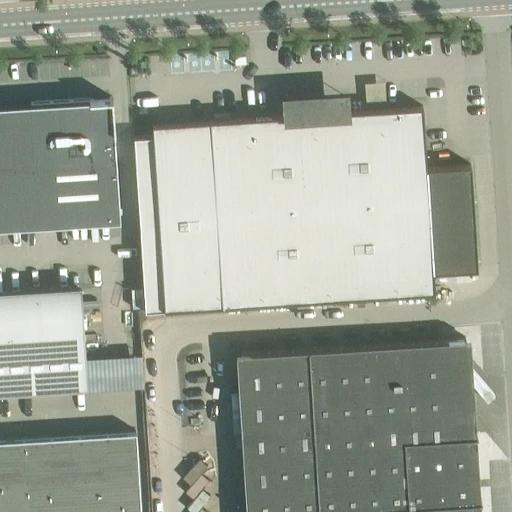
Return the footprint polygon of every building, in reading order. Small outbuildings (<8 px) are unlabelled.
[(115,158),(116,158),(112,96),(30,101),(31,112),(0,112),(0,224),(18,224),(19,224),(19,223),(18,208),(37,207),(58,206),(59,220),(58,221),(58,222),(59,222),(59,221),(78,220),(79,221),(79,220),(98,219),(99,219),(118,217),(118,218),(119,218),(119,217),(118,198),(118,197),(116,178),(117,178),(117,177),(116,177),(115,158)] [(134,135),(145,309),(221,304),(434,291),(433,269),(476,266),(469,163),(426,166),(422,105),(350,109),(344,110),(345,111),(307,113),(307,112),(282,114),(209,118),(210,131),(164,134),(164,133),(152,134),(134,135)] [(0,294),(0,394),(88,389),(81,289),(0,294)] [(474,511),(474,500),(475,500),(475,497),(474,497),(470,434),(471,434),(471,432),(469,432),(468,402),(456,386),(466,378),(454,363),(465,354),(464,338),(465,338),(465,336),(437,338),(241,349),(241,352),(243,352),(246,408),(226,409),(227,433),(232,433),(233,445),(248,444),(252,511),(245,511),(244,511),(474,511)] [(0,511),(113,511),(140,510),(135,429),(0,437),(0,511)]
